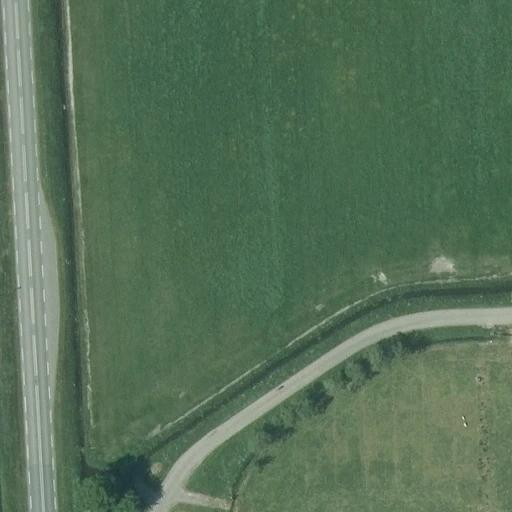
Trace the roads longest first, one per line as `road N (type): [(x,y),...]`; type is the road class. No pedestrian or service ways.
road 1 (primary): [(42,511),(14,0)]
road 2 (unclassified): [(159,511),(179,470),(207,442),(370,334),(430,318),(511,316)]
